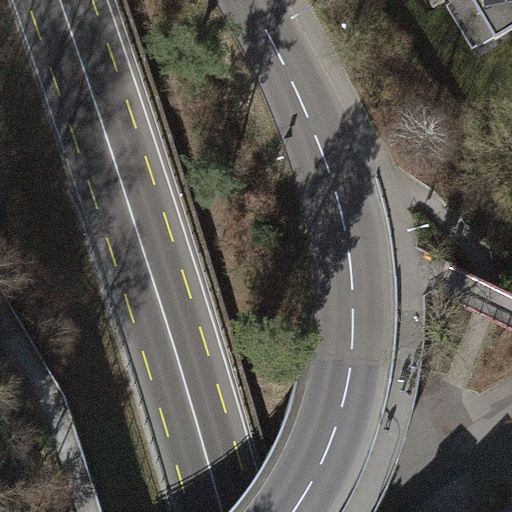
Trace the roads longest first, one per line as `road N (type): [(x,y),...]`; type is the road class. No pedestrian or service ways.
road 1 (residential): [(249,0),(325,159),(350,259),(345,395),(326,453),(293,511)]
road 2 (primary): [(219,511),(181,369),(57,0)]
